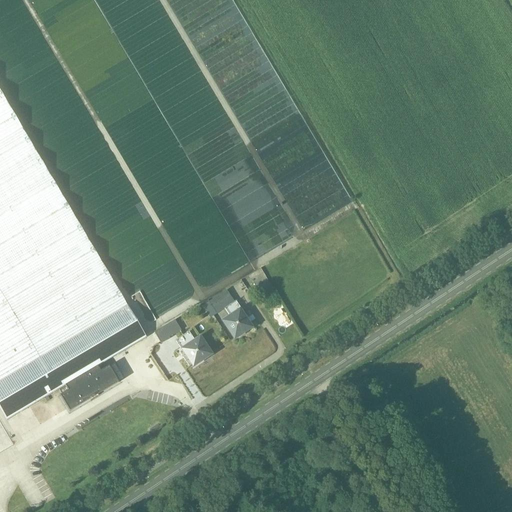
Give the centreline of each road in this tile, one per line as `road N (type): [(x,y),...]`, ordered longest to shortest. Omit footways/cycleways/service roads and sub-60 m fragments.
road 1 (primary): [(117,511),(511,251)]
road 2 (track): [(306,365),(395,511)]
